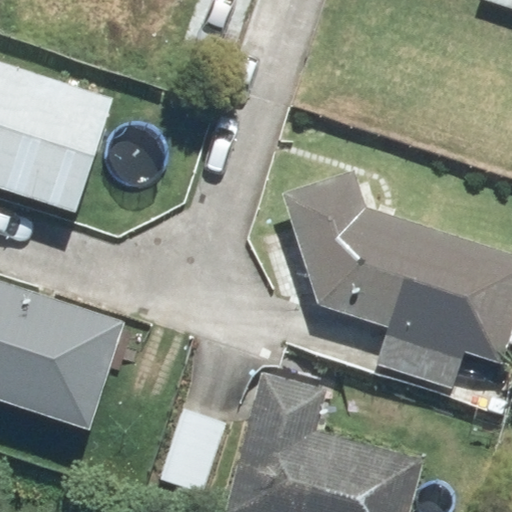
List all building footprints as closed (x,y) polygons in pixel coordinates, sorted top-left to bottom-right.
[(229,0),(163,0),(146,54),(205,74),(229,0)] [(511,0),(473,0),(474,1),(511,13),(511,0)] [(97,104),(0,72),(0,195),(60,215),(97,104)] [(274,196),(308,308),(378,330),(367,364),(443,388),(454,354),(490,366),(511,299),(511,260),(355,211),(344,175),(274,196)] [(0,289),(0,407),(77,433),(112,326),(0,289)] [(251,375),(213,511),(397,511),(411,463),(307,435),(318,393),(251,375)] [(177,412),(151,482),(192,497),(218,427),(177,412)]
